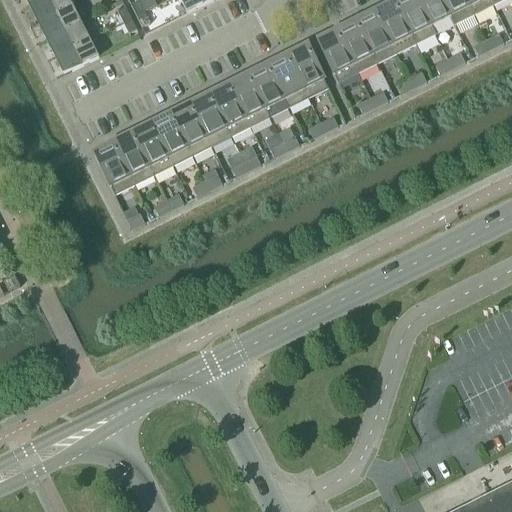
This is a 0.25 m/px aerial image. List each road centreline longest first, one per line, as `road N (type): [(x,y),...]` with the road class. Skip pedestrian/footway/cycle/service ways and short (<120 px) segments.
road 1 (unclassified): [(511,269),(430,310),(400,338),(368,440),(346,471),(274,504)]
road 2 (unclassified): [(208,368),(511,215)]
road 3 (residential): [(63,119),(299,0)]
road 4 (unclassified): [(274,504),(208,368)]
road 5 (unclassified): [(0,478),(111,422)]
